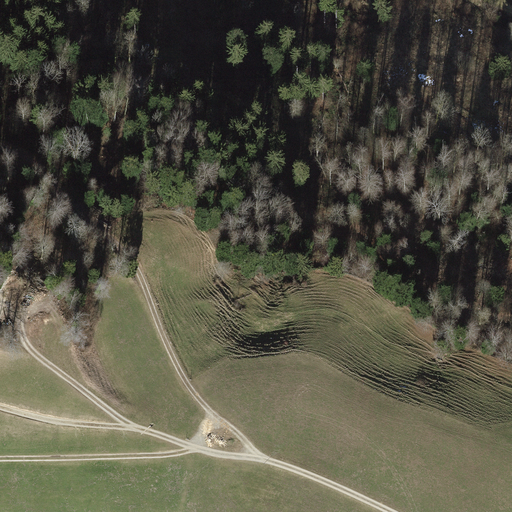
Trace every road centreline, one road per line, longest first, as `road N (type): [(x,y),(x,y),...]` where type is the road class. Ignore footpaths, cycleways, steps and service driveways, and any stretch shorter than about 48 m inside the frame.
road 1 (track): [(0,147),(33,163),(67,208),(136,266),(183,376),(258,458),(388,511)]
road 2 (track): [(258,458),(192,448),(134,427),(0,408)]
road 3 (track): [(192,448),(0,458)]
